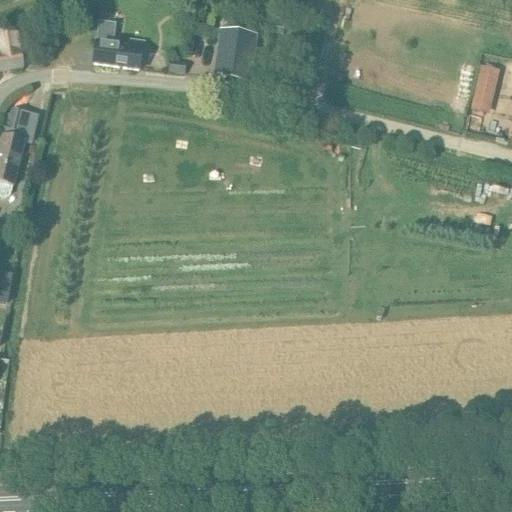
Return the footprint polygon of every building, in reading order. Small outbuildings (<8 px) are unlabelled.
[(263,19),(260,31),(283,36),(286,24),(263,19)] [(0,72),(23,68),(20,53),(19,54),(15,33),(0,35),(0,72)] [(364,78),(377,81),(388,37),(375,34),(364,78)] [(220,78),(249,83),(255,39),(226,35),(220,78)] [(140,45),(97,39),(94,65),(138,71),(141,53),(139,53),(140,45)] [(427,94),(440,97),(451,53),(438,49),(427,94)] [(168,73),(185,74),(194,75),(195,65),(169,62),(168,73)] [(481,68),(471,111),(489,116),(500,72),(481,68)] [(28,146),(30,137),(35,119),(11,113),(6,130),(8,131),(7,138),(2,137),(0,143),(0,185),(13,189),(24,145),(28,146)]
